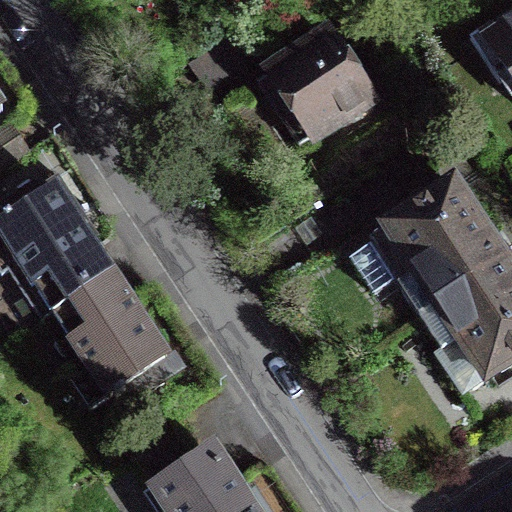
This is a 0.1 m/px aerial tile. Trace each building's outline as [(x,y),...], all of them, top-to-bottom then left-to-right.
[(511,27),(488,44),(511,80),(511,27)] [(208,91),(258,58),(239,30),(189,63),(208,91)] [(327,36),(270,74),(271,76),(258,85),(283,122),(300,148),(313,140),(315,142),(373,104),(327,36)] [(9,125),(0,130),(0,171),(28,153),(19,139),(9,125)] [(374,294),(394,280),(419,317),(503,262),(498,254),(453,186),(369,242),(372,246),(352,260),(374,294)] [(33,187),(3,208),(7,215),(12,223),(0,230),(0,271),(2,275),(19,264),(54,316),(111,277),(56,193),(44,202),(33,187)] [(419,317),(441,350),(434,354),(464,399),(487,384),(486,382),(511,364),(511,275),(510,272),(503,262),(419,317)] [(111,277),(54,316),(86,364),(69,377),(91,410),(121,390),(131,405),(164,383),(159,376),(154,368),(165,361),(111,277)] [(172,416),(126,447),(168,511),(266,511),(254,493),(242,500),(210,451),(200,458),(172,416)]
